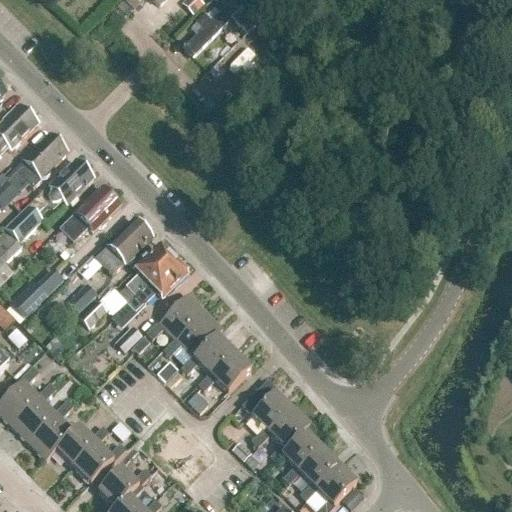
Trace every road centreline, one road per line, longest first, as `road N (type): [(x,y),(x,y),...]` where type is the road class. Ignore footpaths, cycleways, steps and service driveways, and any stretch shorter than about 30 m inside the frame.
road 1 (unclassified): [(352,424),(0,55)]
road 2 (unclassified): [(352,424),(435,331),(511,167)]
